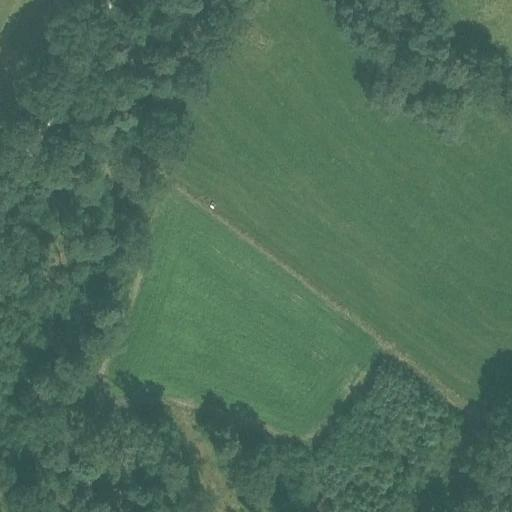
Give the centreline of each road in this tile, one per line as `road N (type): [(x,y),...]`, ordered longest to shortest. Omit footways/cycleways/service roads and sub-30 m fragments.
road 1 (track): [(0,191),(105,0)]
road 2 (track): [(0,471),(68,438),(96,401)]
